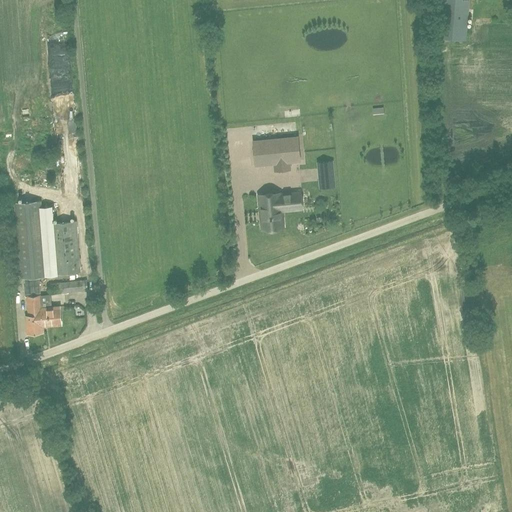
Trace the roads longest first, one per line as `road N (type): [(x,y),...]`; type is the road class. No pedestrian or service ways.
road 1 (unclassified): [(0,371),(511,182)]
road 2 (unknown): [(248,279),(238,134)]
